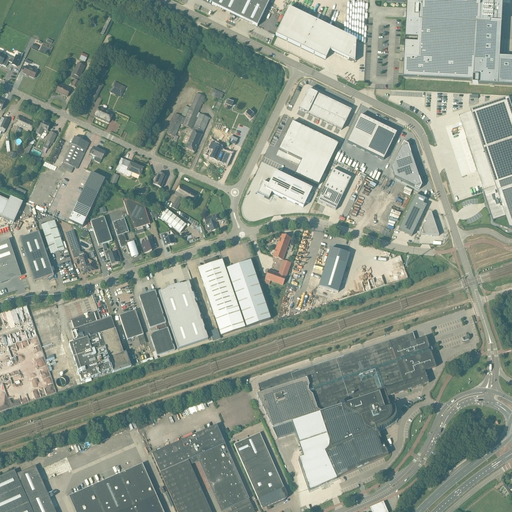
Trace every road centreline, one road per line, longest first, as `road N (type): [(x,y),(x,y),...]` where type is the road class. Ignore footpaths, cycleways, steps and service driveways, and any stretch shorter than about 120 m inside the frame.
road 1 (unclassified): [(236,193),(0,84)]
road 2 (unclassified): [(0,305),(65,293),(241,235)]
road 3 (tertiary): [(456,236),(418,128),(299,66)]
road 4 (secondary): [(486,390),(447,404),(396,480),(336,511)]
road 5 (unclassified): [(435,252),(308,220),(241,235)]
road 6 (secondary): [(348,511),(409,477),(455,410),(487,401)]
road 7 (tertiary): [(299,66),(162,0)]
road 8 (unclassified): [(236,193),(299,66)]
